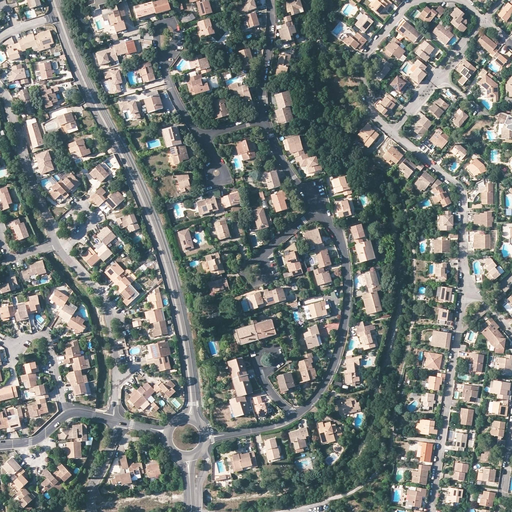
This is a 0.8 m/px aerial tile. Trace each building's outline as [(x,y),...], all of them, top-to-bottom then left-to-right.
[(108,2),(107,0),(94,0),(95,3),(91,4),(93,8),(95,10),(100,8),(99,4),(108,2)] [(162,0),(153,3),(156,12),(157,14),(171,10),(168,0),(162,0)] [(192,0),(193,2),(197,1),(201,16),(213,13),(209,1),(206,2),(205,0),(192,0)] [(258,0),(245,0),(246,2),(236,5),(239,14),(258,8),(256,1),(258,0)] [(293,0),(287,2),(287,8),(290,7),(291,12),(292,16),(300,13),(299,10),(302,8),(300,0),(293,0)] [(383,0),(384,0),(383,0),(373,0),(374,0),(376,2),(371,8),(379,15),(383,10),(385,7),(387,8),(387,9),(392,3),(388,0),(383,0)] [(153,2),(140,6),(141,8),(136,9),(138,18),(156,12),(153,3),(153,2)] [(511,2),(510,4),(508,3),(498,15),(505,21),(507,18),(509,19),(511,14),(511,2)] [(118,10),(114,11),(114,14),(108,16),(109,20),(111,25),(114,24),(117,32),(127,29),(124,21),(123,21),(122,22),(121,17),(122,17),(125,16),(122,3),(117,5),(118,10)] [(427,7),(419,17),(428,24),(436,15),(440,18),(446,11),(440,6),(435,12),(432,9),(431,11),(427,7)] [(464,14),(458,8),(451,15),(455,19),(451,23),(463,33),(467,28),(465,26),(467,23),(467,20),(465,20),(462,17),(464,14)] [(106,21),(109,20),(108,16),(114,14),(114,11),(104,14),(106,21)] [(256,13),(246,16),(248,21),(245,22),(247,29),(260,25),(256,13)] [(365,32),(369,27),(368,25),(372,20),(364,14),(355,25),(365,32)] [(192,15),(182,19),(184,23),(194,19),(192,15)] [(199,22),(201,31),(203,37),(210,35),(209,32),(213,31),(210,19),(199,22)] [(404,20),(397,29),(407,37),(415,43),(421,34),(404,20)] [(291,26),(290,21),(284,23),(283,24),(284,28),(282,29),(286,42),(292,40),(291,36),(293,36),(292,34),(296,33),(294,25),(291,26)] [(433,32),(438,36),(444,41),(443,42),(446,44),(454,35),(439,24),(433,32)] [(406,38),(407,37),(397,29),(396,30),(406,38)] [(35,36),(37,45),(40,51),(43,50),(42,47),(50,44),(55,43),(50,30),(38,34),(38,35),(35,36)] [(110,35),(112,42),(119,39),(117,33),(110,35)] [(351,37),(349,39),(345,43),(349,46),(350,45),(355,49),(357,47),(360,44),(362,46),(367,40),(358,33),(353,39),(351,37)] [(497,46),(484,34),(477,42),(494,56),(498,51),(495,48),(497,46)] [(20,43),(22,52),(26,50),(26,49),(37,45),(35,36),(34,35),(23,39),(23,40),(19,42),(20,43)] [(393,41),(392,44),(387,49),(393,54),(399,59),(405,51),(398,45),(400,42),(394,37),(392,40),(393,41)] [(130,41),(114,46),(117,56),(128,52),(129,54),(136,52),(133,43),(131,44),(130,41)] [(429,56),(435,49),(425,41),(416,53),(427,62),(430,57),(429,56)] [(22,52),(20,43),(13,46),(13,47),(14,49),(8,51),(12,60),(21,57),(20,54),(23,53),(22,52)] [(302,46),(301,44),(295,46),(292,59),(294,60),(296,49),(302,46)] [(117,56),(114,48),(96,53),(99,64),(118,59),(117,56)] [(250,49),(239,51),(243,66),(254,64),(250,49)] [(286,56),(281,55),(276,76),(282,77),(282,75),(287,76),(291,55),(286,54),(286,56)] [(495,62),(502,67),(507,71),(511,64),(511,61),(505,56),(503,57),(500,55),(495,62)] [(198,58),(189,60),(192,69),(196,68),(197,71),(201,70),(203,74),(211,72),(207,58),(199,60),(198,58)] [(382,62),(378,68),(374,73),(382,79),(391,69),(388,67),(391,64),(384,58),(381,61),(382,62)] [(418,60),(415,64),(415,65),(418,68),(413,73),(410,77),(418,85),(427,75),(426,74),(427,72),(425,70),(427,67),(418,60)] [(476,69),(466,60),(457,70),(464,75),(459,82),(463,85),(476,69)] [(140,65),(135,66),(138,73),(141,72),(145,85),(147,84),(146,82),(155,79),(150,62),(149,62),(140,65)] [(50,63),(40,65),(41,71),(37,72),(39,80),(54,77),(50,63)] [(23,64),(12,66),(13,70),(12,70),(13,75),(9,76),(10,81),(21,79),(22,84),(29,82),(27,72),(25,73),(23,64)] [(483,78),(485,80),(481,85),(487,90),(487,92),(492,92),(492,97),(498,97),(498,84),(486,75),(488,72),(484,69),(479,74),(483,78)] [(106,80),(113,78),(115,86),(112,86),(115,95),(122,93),(120,85),(127,83),(125,75),(121,76),(119,71),(111,74),(110,72),(104,74),(106,80)] [(191,92),(192,92),(194,91),(195,94),(210,90),(207,81),(204,82),(201,74),(187,79),(191,92)] [(391,85),(393,86),(399,91),(403,86),(405,88),(407,85),(406,84),(408,81),(402,76),(399,79),(397,77),(391,85)] [(239,88),(237,83),(228,85),(230,91),(233,90),(236,98),(245,96),(247,102),(252,101),(248,85),(239,88)] [(58,86),(48,90),(41,93),(47,108),(54,106),(53,103),(59,101),(55,92),(60,90),(58,86)] [(399,95),(405,88),(403,86),(399,91),(393,86),(391,89),(399,95)] [(19,97),(23,106),(25,105),(30,115),(36,113),(33,108),(35,107),(27,89),(19,90),(21,96),(19,97)] [(281,109),(290,107),(293,106),(289,91),(277,95),(281,109)] [(158,96),(145,100),(149,114),(162,110),(158,96)] [(376,109),(383,115),(388,109),(390,110),(395,104),(386,97),(376,109)] [(223,98),(214,101),(216,107),(218,113),(214,114),(216,119),(230,115),(228,109),(226,110),(225,103),(223,98)] [(449,106),(441,99),(436,105),(434,104),(430,110),(439,118),(449,106)] [(144,117),(140,102),(136,103),(136,101),(129,104),(128,102),(119,105),(121,112),(129,109),(133,121),(144,117)] [(290,107),(281,109),(279,110),(278,110),(282,124),(294,121),(290,107)] [(469,117),(460,110),(457,113),(461,116),(458,121),(454,117),(451,121),(460,128),(469,117)] [(58,117),(61,125),(66,124),(68,130),(74,128),(73,127),(77,126),(75,120),(75,121),(72,112),(58,117)] [(507,129),(505,129),(505,137),(510,139),(511,138),(511,114),(511,116),(505,114),(502,114),(500,114),(497,116),(499,118),(498,121),(508,126),(507,129)] [(424,116),(419,123),(420,124),(418,127),(414,131),(418,134),(422,137),(428,130),(427,129),(432,123),(424,116)] [(360,139),(365,143),(367,140),(372,144),(379,135),(371,128),(372,126),(369,123),(358,135),(361,138),(360,139)] [(170,149),(182,146),(178,133),(172,134),(171,129),(163,131),(167,150),(170,149)] [(450,138),(439,129),(430,140),(427,138),(423,143),(432,151),(437,144),(442,148),(450,138)] [(295,157),(296,157),(306,155),(308,154),(307,152),(304,153),(300,136),(287,139),(290,150),(291,154),(294,153),(295,157)] [(238,143),(239,146),(241,154),(242,154),(244,161),(256,157),(251,138),(242,140),(242,142),(238,143)] [(68,144),(71,153),(76,151),(80,153),(82,157),(91,153),(90,149),(87,150),(84,143),(85,143),(84,139),(68,144)] [(451,152),(455,155),(457,153),(461,156),(464,158),(469,153),(458,144),(451,152)] [(183,162),(188,161),(184,146),(182,146),(170,149),(175,167),(184,164),(183,162)] [(392,147),(384,157),(390,162),(391,160),(397,164),(404,156),(392,147)] [(55,169),(48,151),(38,156),(43,169),(41,169),(43,174),(55,169)] [(306,155),(296,157),(298,162),(300,161),(302,166),(308,165),(310,164),(312,173),(322,170),(321,164),(319,164),(318,160),(317,160),(316,157),(310,158),(307,159),(306,155)] [(417,167),(410,162),(409,163),(405,159),(399,167),(410,176),(417,168),(421,171),(425,167),(420,163),(417,167)] [(468,168),(474,172),(477,171),(479,175),(487,171),(484,165),(476,159),(468,168)] [(448,170),(453,164),(449,161),(444,167),(448,170)] [(100,164),(92,172),(97,177),(101,183),(110,175),(100,164)] [(277,171),(265,174),(270,190),(281,186),(277,171)] [(426,172),(416,184),(424,189),(425,191),(430,185),(432,183),(433,184),(436,180),(426,172)] [(61,186),(68,193),(71,190),(70,189),(79,181),(72,174),(63,182),(64,183),(61,186)] [(193,187),(192,187),(191,187),(189,181),(190,181),(188,174),(177,177),(182,194),(186,193),(186,194),(194,192),(193,187)] [(334,180),(336,187),(338,186),(340,192),(343,191),(345,196),(353,193),(347,176),(334,180)] [(443,183),(439,180),(432,187),(434,189),(439,186),(443,183)] [(81,183),(79,181),(70,189),(71,190),(72,191),(81,183)] [(68,193),(61,186),(58,183),(52,188),(53,190),(50,193),(56,199),(62,195),(66,199),(70,195),(68,193)] [(494,183),(488,183),(488,187),(486,187),(483,190),(483,204),(494,204),(494,183)] [(434,189),(433,190),(435,193),(436,192),(438,195),(433,198),(436,204),(441,201),(444,207),(452,203),(446,191),(445,192),(442,188),(441,189),(439,186),(434,189)] [(13,204),(7,187),(0,189),(0,196),(2,202),(5,210),(10,209),(9,205),(13,204)] [(99,206),(104,202),(105,201),(107,200),(103,196),(104,194),(106,192),(102,187),(89,199),(92,202),(94,200),(99,206)] [(288,209),(285,200),(282,192),(272,195),(277,212),(288,209)] [(107,200),(105,201),(109,205),(113,210),(122,202),(114,193),(108,198),(107,200)] [(239,193),(221,198),(224,208),(242,203),(239,193)] [(207,200),(197,203),(201,215),(210,212),(210,213),(215,212),(214,211),(224,208),(221,198),(216,199),(216,198),(207,201),(207,200)] [(348,200),(336,203),(340,219),(352,215),(348,200)] [(263,209),(254,212),(257,220),(250,222),(251,226),(250,227),(252,232),(265,228),(264,227),(273,224),(271,217),(266,218),(263,209)] [(446,216),(443,216),(443,220),(441,220),(441,231),(453,231),(453,226),(454,226),(452,226),(452,224),(454,224),(454,216),(452,216),(452,211),(446,211),(446,216)] [(481,225),(485,225),(487,225),(487,227),(492,227),(492,222),(494,222),(494,217),(492,217),(492,212),(487,212),(487,214),(485,213),(481,214),(481,215),(469,215),(469,219),(469,224),(481,224),(481,225)] [(121,229),(128,226),(130,225),(133,232),(140,229),(134,213),(117,220),(121,229)] [(20,220),(11,223),(12,228),(14,227),(19,241),(30,237),(25,223),(21,224),(20,220)] [(226,220),(217,223),(222,240),(231,237),(226,220)] [(357,245),(364,243),(363,238),(366,237),(363,224),(351,227),(356,245),(357,245)] [(104,244),(106,246),(116,236),(108,227),(97,236),(103,242),(104,244)] [(318,229),(305,233),(311,251),(315,250),(324,248),(320,237),(318,229)] [(189,230),(178,233),(184,252),(195,248),(189,230)] [(490,235),(469,235),(469,241),(469,243),(474,243),(474,249),(491,249),(490,235)] [(442,240),(435,240),(435,253),(450,253),(450,240),(446,240),(442,240)] [(371,241),(367,242),(364,243),(357,245),(360,254),(359,254),(361,263),(376,259),(371,241)] [(113,253),(106,246),(104,244),(98,249),(97,248),(94,250),(101,258),(104,261),(113,253)] [(101,258),(94,250),(91,247),(88,250),(89,251),(85,254),(87,257),(85,259),(92,266),(101,258)] [(324,248),(315,250),(320,265),(319,265),(320,269),(323,268),(332,265),(326,247),(324,248)] [(291,255),(285,256),(287,262),(290,261),(293,271),(295,276),(304,273),(299,257),(297,258),(295,251),(290,253),(291,255)] [(220,254),(207,258),(208,262),(209,262),(213,276),(222,274),(225,273),(220,254)] [(485,261),(487,264),(489,266),(486,268),(490,272),(486,275),(492,282),(501,275),(496,267),(497,266),(490,257),(485,261)] [(30,265),(32,270),(32,271),(29,273),(28,271),(23,273),(25,280),(30,278),(30,277),(38,275),(39,276),(47,273),(43,261),(30,265)] [(114,281),(125,271),(116,262),(105,272),(114,281)] [(144,264),(139,268),(143,272),(148,268),(144,264)] [(436,268),(436,276),(442,276),(442,279),(447,279),(447,274),(446,274),(445,268),(447,268),(447,264),(439,264),(439,268),(436,268)] [(320,269),(314,270),(319,285),(331,282),(328,274),(330,274),(329,271),(325,272),(323,268),(320,269)] [(126,270),(125,271),(114,281),(117,285),(118,284),(121,287),(124,290),(129,286),(131,284),(126,278),(124,276),(128,272),(126,270)] [(370,293),(377,291),(376,286),(380,285),(376,271),(365,274),(369,289),(370,293)] [(126,278),(131,284),(137,278),(133,274),(130,277),(129,275),(126,278)] [(222,274),(213,276),(211,277),(213,283),(209,284),(210,288),(213,287),(215,292),(225,289),(225,287),(229,286),(227,278),(224,278),(222,274)] [(13,281),(0,285),(3,293),(15,290),(14,286),(18,285),(16,277),(12,278),(13,281)] [(141,294),(131,284),(129,286),(138,296),(141,294)] [(129,286),(124,290),(120,294),(125,299),(123,301),(128,306),(138,296),(129,286)] [(442,287),(442,288),(440,300),(444,301),(451,301),(452,288),(442,287)] [(153,302),(151,302),(152,310),(161,308),(164,308),(159,288),(155,289),(156,293),(151,294),(153,302)] [(269,289),(264,290),(268,303),(276,301),(277,303),(287,300),(284,288),(269,292),(269,289)] [(64,307),(66,304),(70,298),(58,290),(52,300),(64,307)] [(268,303),(264,290),(256,293),(256,294),(249,297),(253,310),(259,308),(259,306),(268,303)] [(363,295),(364,299),(367,298),(370,308),(367,309),(368,315),(382,311),(377,291),(370,293),(363,295)] [(27,306),(29,316),(33,315),(33,312),(38,311),(42,310),(39,301),(26,303),(26,304),(27,306)] [(325,303),(307,307),(310,320),(329,315),(328,311),(324,312),(323,308),(326,307),(325,303)] [(69,322),(73,316),(76,311),(66,304),(64,307),(59,315),(65,319),(69,322)] [(16,317),(15,311),(14,306),(0,309),(3,320),(3,319),(10,318),(16,317)] [(30,320),(29,316),(27,306),(19,308),(19,310),(15,311),(16,317),(17,323),(30,320)] [(161,308),(152,310),(148,311),(151,323),(154,323),(164,320),(161,308)] [(449,310),(442,309),(440,324),(447,325),(448,321),(452,322),(453,313),(449,313),(449,310)] [(77,328),(82,331),(83,332),(87,327),(83,324),(85,321),(78,316),(76,318),(73,316),(69,322),(68,323),(66,326),(71,329),(72,328),(76,330),(77,328)] [(504,349),(506,339),(504,338),(497,330),(498,329),(500,327),(491,317),(486,322),(489,326),(482,332),(495,348),(496,348),(504,349)] [(164,320),(154,323),(156,330),(157,336),(169,334),(166,320),(164,320)] [(255,326),(259,340),(268,337),(268,338),(277,335),(273,321),(255,326)] [(367,346),(365,347),(366,351),(377,348),(376,343),(374,344),(371,332),(374,331),(373,327),(372,328),(372,326),(365,328),(363,323),(356,325),(358,331),(356,332),(357,334),(358,334),(359,336),(361,335),(363,341),(365,341),(367,346)] [(309,349),(320,346),(317,337),(320,336),(317,325),(308,328),(309,331),(305,333),(309,349)] [(259,340),(255,326),(237,332),(241,346),(250,343),(250,342),(259,340)] [(506,339),(498,329),(497,330),(504,338),(506,339)] [(452,333),(435,331),(432,345),(450,348),(451,338),(452,333)] [(73,357),(82,355),(78,341),(65,344),(66,349),(68,348),(69,354),(67,354),(66,355),(67,359),(69,358),(73,357)] [(168,351),(166,341),(150,345),(152,353),(146,355),(147,360),(154,359),(158,358),(168,355),(167,352),(168,351)] [(316,379),(315,377),(313,369),(311,363),(313,363),(312,358),(314,357),(312,353),(303,355),(304,360),(299,362),(305,382),(316,379)] [(443,355),(429,353),(429,357),(427,357),(426,367),(440,370),(443,355)] [(484,355),(472,353),(471,361),(473,361),(472,371),(482,372),(484,355)] [(506,358),(499,357),(497,371),(511,372),(511,364),(510,365),(511,360),(511,359),(511,355),(510,355),(507,354),(506,358)] [(87,369),(85,360),(84,355),(82,355),(73,357),(75,364),(77,371),(81,370),(87,369)] [(168,355),(158,358),(161,371),(172,369),(168,355)] [(362,356),(354,358),(355,364),(355,366),(359,365),(359,359),(362,359),(362,356)] [(229,363),(234,381),(247,377),(244,367),(246,367),(243,359),(229,363)] [(28,374),(36,372),(40,371),(39,368),(37,368),(37,366),(36,362),(25,364),(28,374)] [(355,366),(355,364),(347,365),(348,374),(346,375),(347,385),(355,384),(355,385),(360,385),(359,377),(358,378),(356,378),(356,373),(355,366)] [(84,383),(83,377),(81,370),(77,371),(74,372),(69,373),(72,386),(84,383)] [(35,387),(38,386),(37,381),(35,376),(37,376),(36,372),(28,374),(21,376),(23,382),(27,381),(29,388),(30,388),(35,387)] [(291,373),(278,377),(283,392),(292,389),(292,387),(295,386),(291,373)] [(439,390),(440,385),(441,382),(443,382),(443,378),(446,379),(446,374),(439,373),(438,378),(430,377),(429,382),(427,382),(426,389),(439,390)] [(247,377),(234,381),(239,399),(245,397),(246,396),(254,394),(251,385),(250,386),(247,377)] [(497,399),(499,399),(506,400),(508,390),(510,391),(511,383),(494,380),(493,388),(491,387),(490,393),(498,394),(497,399)] [(160,381),(152,388),(154,389),(161,382),(160,381)] [(154,389),(156,391),(157,393),(161,389),(170,399),(176,393),(173,389),(175,386),(170,381),(165,386),(161,382),(154,389)] [(85,383),(84,383),(72,386),(73,390),(74,390),(76,390),(77,395),(88,393),(85,383)] [(139,392),(147,400),(156,391),(154,389),(152,388),(148,383),(143,388),(139,392)] [(42,399),(46,398),(49,397),(48,393),(46,394),(44,384),(38,386),(35,387),(36,391),(37,395),(42,395),(42,399)] [(479,387),(467,385),(466,396),(465,401),(474,402),(475,397),(477,398),(479,387)] [(16,386),(3,389),(4,390),(2,390),(0,390),(0,401),(18,397),(16,386)] [(142,406),(147,401),(147,400),(139,392),(137,390),(137,389),(133,392),(135,394),(132,398),(129,400),(132,403),(135,406),(138,409),(142,406)] [(423,396),(422,401),(424,402),(424,405),(429,407),(433,407),(434,404),(434,400),(435,394),(427,393),(426,397),(423,396)] [(245,397),(239,399),(231,401),(236,419),(251,414),(248,406),(247,406),(245,397)] [(38,414),(41,414),(49,412),(46,398),(42,399),(37,400),(38,404),(28,406),(31,417),(39,416),(38,414)] [(356,399),(349,400),(349,403),(337,406),(340,415),(344,414),(345,415),(362,411),(360,403),(357,404),(356,399)] [(506,400),(499,399),(499,401),(499,403),(494,402),(493,413),(499,413),(498,415),(507,416),(508,406),(500,405),(501,403),(508,404),(509,400),(506,400)] [(489,414),(498,415),(499,413),(493,413),(494,402),(499,403),(499,401),(491,400),(489,414)] [(150,403),(147,401),(142,406),(144,409),(150,403)] [(429,410),(429,407),(424,405),(424,402),(422,401),(421,409),(429,410)] [(19,417),(23,416),(21,408),(14,410),(16,416),(19,415),(19,417)] [(474,410),(464,409),(463,415),(462,418),(461,424),(472,426),(474,410)] [(10,427),(8,420),(8,417),(4,418),(3,412),(0,412),(0,425),(5,425),(6,427),(6,428),(10,427)] [(8,420),(10,427),(11,431),(15,430),(14,427),(21,426),(20,420),(19,418),(8,420)] [(435,421),(421,419),(421,424),(417,423),(416,433),(429,435),(430,434),(437,434),(438,430),(434,429),(435,421)] [(492,435),(499,436),(502,437),(504,437),(505,422),(496,421),(495,429),(492,429),(492,430),(491,432),(491,434),(492,435)] [(323,443),(328,442),(336,440),(334,434),(337,433),(338,436),(343,435),(341,428),(337,429),(336,425),(332,426),(331,423),(324,425),(323,423),(319,424),(320,430),(319,430),(323,443)] [(83,433),(83,425),(73,426),(73,429),(70,430),(68,428),(61,434),(59,434),(59,439),(77,437),(78,442),(81,441),(88,441),(87,432),(83,433)] [(305,452),(304,448),(303,444),(306,443),(305,438),(309,437),(307,428),(299,430),(300,431),(289,434),(292,443),(294,443),(297,454),(305,452)] [(468,434),(458,433),(457,446),(452,446),(452,450),(459,451),(459,447),(466,448),(468,434)] [(265,442),(267,451),(270,450),(272,460),(281,458),(278,448),(275,439),(265,442)] [(81,441),(78,442),(67,442),(67,446),(70,446),(71,458),(82,457),(81,441)] [(496,457),(498,444),(488,442),(488,446),(486,446),(485,454),(484,461),(492,462),(493,457),(496,457)] [(424,443),(423,446),(421,457),(421,461),(430,463),(433,444),(424,443)] [(233,456),(233,458),(236,470),(243,468),(253,466),(254,469),(258,467),(254,452),(239,456),(239,454),(233,456)] [(129,468),(128,461),(126,456),(120,457),(123,470),(125,469),(129,468)] [(13,458),(3,466),(13,476),(22,468),(13,458)] [(243,470),(243,468),(236,470),(233,458),(230,458),(234,473),(243,470)] [(130,473),(132,478),(133,477),(135,475),(145,473),(143,465),(142,462),(133,464),(132,460),(128,461),(129,468),(130,473)] [(458,461),(454,461),(453,469),(455,474),(454,480),(465,481),(466,473),(467,473),(468,465),(458,464),(458,461)] [(143,465),(145,473),(146,478),(161,474),(159,464),(147,466),(146,465),(143,465)] [(419,472),(413,471),(413,476),(412,483),(427,485),(429,471),(430,471),(431,467),(420,465),(419,472)] [(53,475),(59,482),(62,479),(65,482),(73,475),(64,466),(59,469),(61,471),(57,473),(56,472),(53,475)] [(26,472),(22,468),(13,476),(11,478),(21,489),(24,486),(29,482),(22,475),(26,472)] [(496,470),(485,468),(484,472),(479,471),(478,480),(494,482),(496,470)] [(55,486),(59,482),(53,475),(47,469),(43,473),(48,478),(42,484),(49,492),(55,486)] [(133,483),(132,478),(130,473),(126,474),(116,476),(116,479),(113,479),(114,484),(122,483),(123,485),(133,483)] [(64,487),(59,482),(55,486),(60,491),(64,487)] [(21,489),(17,493),(20,496),(18,498),(21,501),(20,502),(25,508),(36,497),(33,494),(32,495),(30,497),(28,494),(29,494),(26,490),(27,489),(24,486),(21,489)] [(427,489),(418,487),(417,491),(409,490),(408,494),(410,495),(408,502),(413,503),(412,506),(421,507),(423,497),(426,497),(427,489)] [(450,492),(451,492),(453,492),(452,496),(450,496),(449,496),(448,501),(454,502),(459,503),(460,497),(462,498),(464,490),(450,488),(450,492)] [(484,491),(484,495),(483,499),(481,498),(480,503),(480,505),(492,507),(494,501),(495,501),(496,493),(484,491)] [(454,504),(454,502),(448,501),(449,496),(447,495),(446,502),(454,504)]
